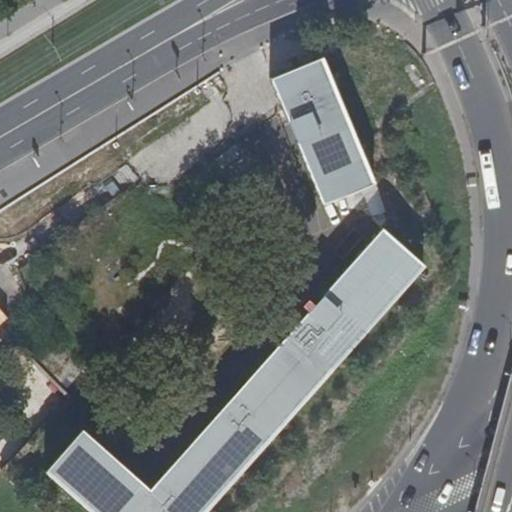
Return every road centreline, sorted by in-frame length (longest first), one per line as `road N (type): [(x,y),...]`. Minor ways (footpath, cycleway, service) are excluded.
road 1 (secondary): [(437,0),(502,144),(509,224),(495,338),(456,442)]
road 2 (primary): [(193,25),(0,138)]
